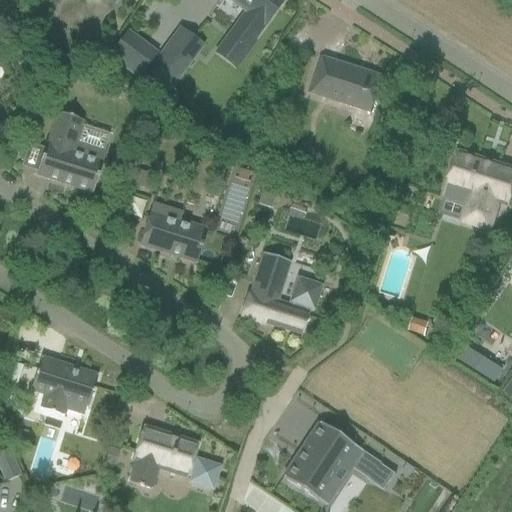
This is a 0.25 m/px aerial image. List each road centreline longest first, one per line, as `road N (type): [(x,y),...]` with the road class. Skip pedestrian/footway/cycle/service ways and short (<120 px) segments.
road 1 (residential): [(0,280),(192,409),(212,411),(227,399),(243,366)]
road 2 (residential): [(243,366),(234,346),(0,190)]
road 3 (residential): [(511,98),(361,0)]
